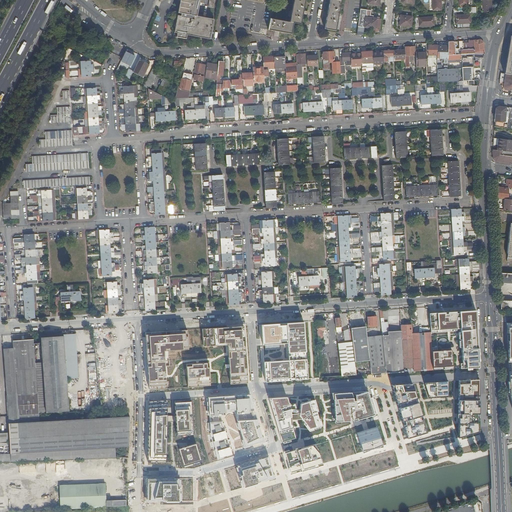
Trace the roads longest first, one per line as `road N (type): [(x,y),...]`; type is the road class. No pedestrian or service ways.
road 1 (residential): [(485,113),(139,136)]
road 2 (residential): [(386,39),(159,53),(125,34)]
road 3 (residential): [(489,295),(252,310)]
road 4 (tertiary): [(493,370),(500,511)]
road 5 (residential): [(143,473),(200,471),(273,449)]
road 6 (residential): [(132,318),(0,327)]
road 7 (residential): [(139,400),(259,391)]
road 8 (residential): [(252,310),(132,318)]
